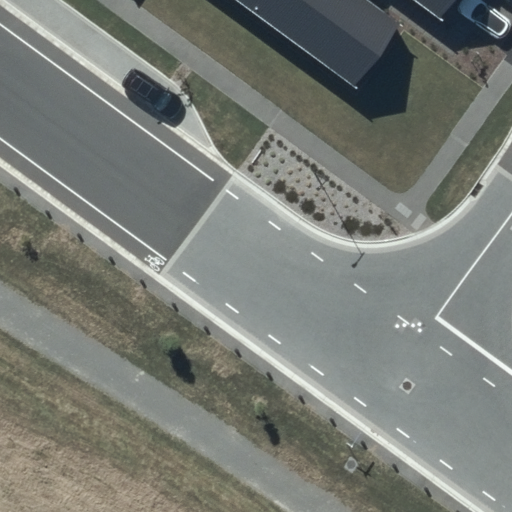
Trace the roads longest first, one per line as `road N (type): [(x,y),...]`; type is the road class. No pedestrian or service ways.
road 1 (residential): [(401,371),(0,77)]
road 2 (residential): [(511,215),(401,371)]
road 3 (residential): [(511,452),(401,371)]
